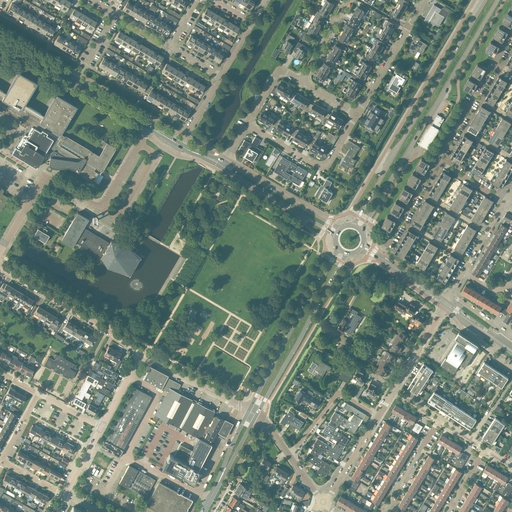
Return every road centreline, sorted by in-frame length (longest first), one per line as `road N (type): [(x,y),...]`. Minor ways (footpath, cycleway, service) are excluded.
road 1 (tertiary): [(361,230),(497,0)]
road 2 (tertiary): [(485,0),(353,225)]
road 3 (unclassified): [(30,200),(43,178),(98,212),(147,127)]
road 4 (tertiary): [(338,248),(248,411)]
road 5 (tertiary): [(255,415),(346,253)]
road 6 (tertiary): [(147,127),(0,37)]
road 7 (unclassified): [(246,125),(324,169),(357,115)]
road 8 (residential): [(357,115),(425,0)]
road 9 (tertiary): [(340,228),(225,161)]
road 10 (tertiary): [(222,167),(335,235)]
road 11 (residential): [(288,456),(337,392),(378,418)]
road 12 (residential): [(104,330),(0,265)]
